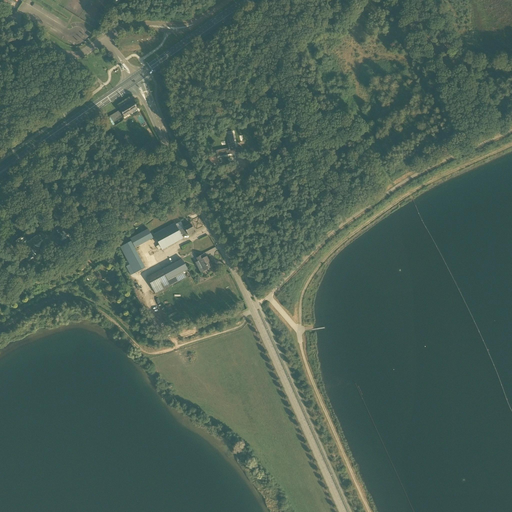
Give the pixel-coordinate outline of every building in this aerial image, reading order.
[(134,116),(139,113),(136,106),(135,105),(133,102),(120,110),(124,117),(131,113),(134,116)] [(110,116),(114,122),(122,116),(119,110),(110,116)] [(232,138),(235,154),(225,156),(226,161),(241,158),(241,161),(246,160),(244,153),(241,154),(238,137),(232,138)] [(59,211),(58,210),(56,206),(48,212),(51,216),(59,211)] [(60,223),(54,227),(63,241),(69,237),(60,223)] [(182,236),(179,231),(175,223),(153,235),(162,250),(183,239),(182,236)] [(188,235),(192,233),(191,232),(194,230),(191,224),(184,228),(179,231),(182,236),(187,233),(188,235)] [(130,239),(135,248),(153,238),(148,229),(130,239)] [(31,248),(46,238),(41,232),(24,244),(20,238),(15,241),(16,242),(15,243),(17,246),(15,247),(17,251),(20,249),(28,260),(36,255),(31,248)] [(145,268),(130,242),(119,248),(134,275),(145,268)] [(203,255),(197,258),(198,261),(196,262),(201,273),(212,267),(206,256),(204,258),(203,255)] [(186,278),(183,272),(187,270),(182,259),(147,278),(155,294),(186,278)]
